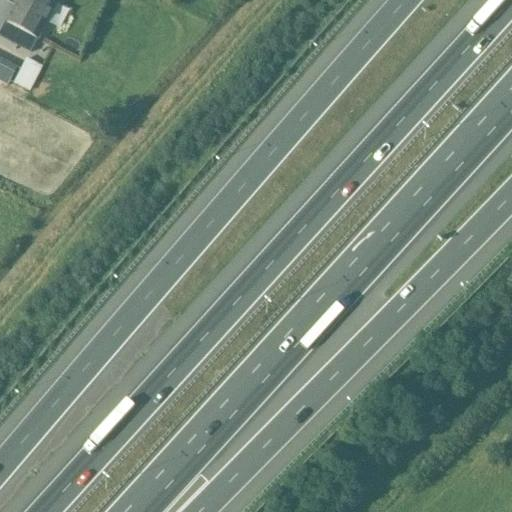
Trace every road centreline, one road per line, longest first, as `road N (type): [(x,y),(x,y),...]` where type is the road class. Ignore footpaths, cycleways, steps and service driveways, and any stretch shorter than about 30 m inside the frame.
road 1 (motorway): [(510,0),(47,511)]
road 2 (motorway): [(404,0),(0,464)]
road 3 (motorway): [(141,511),(511,103)]
road 4 (motorway): [(200,511),(511,194)]
